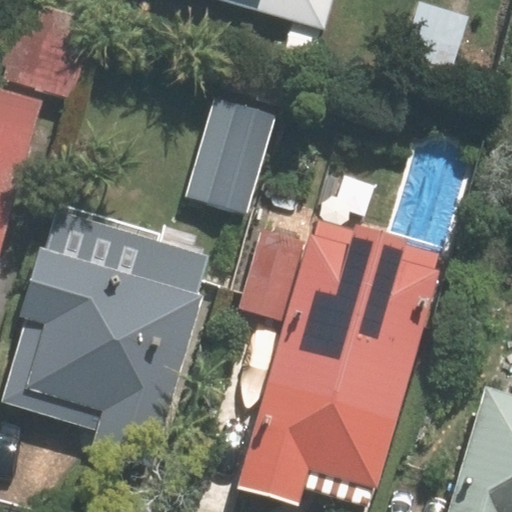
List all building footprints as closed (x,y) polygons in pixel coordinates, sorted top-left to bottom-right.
[(1,0),(0,5),(0,73),(72,94),(95,16),(37,0),(1,0)] [(233,0),(326,26),(332,0),(233,0)] [(460,92),(475,35),(424,20),(409,78),(460,92)] [(222,85),(266,97),(274,68),(231,56),(222,85)] [(0,232),(36,104),(0,93),(0,232)] [(249,205),(273,117),(242,107),(217,196),(249,205)] [(105,447),(164,464),(211,296),(204,295),(209,275),(168,264),(174,244),(63,212),(10,401),(110,429),(105,447)] [(285,318),(238,485),(298,501),(302,484),(364,502),(371,480),(380,481),(445,253),(413,244),(414,238),(372,225),(371,230),(320,215),(312,240),(252,223),(229,302),(285,318)] [(511,511),(511,389),(508,405),(472,396),(438,511),(511,511)]
